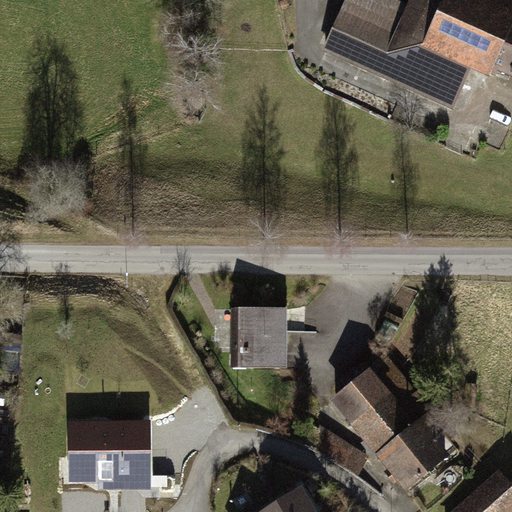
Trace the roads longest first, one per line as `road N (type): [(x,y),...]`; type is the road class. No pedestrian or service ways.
road 1 (tertiary): [(511,264),(0,261)]
road 2 (residential): [(198,511),(214,456),(234,441),(294,452),(382,511)]
